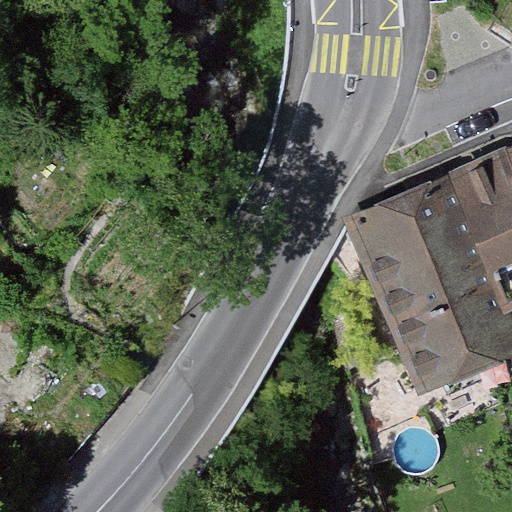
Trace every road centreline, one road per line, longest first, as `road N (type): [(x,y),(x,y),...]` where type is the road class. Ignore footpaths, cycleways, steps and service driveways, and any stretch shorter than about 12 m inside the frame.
road 1 (unclassified): [(203,380),(318,170)]
road 2 (residential): [(342,121),(385,126),(511,83)]
road 3 (unclassified): [(203,380),(98,511)]
road 4 (unclassified): [(357,0),(342,121)]
